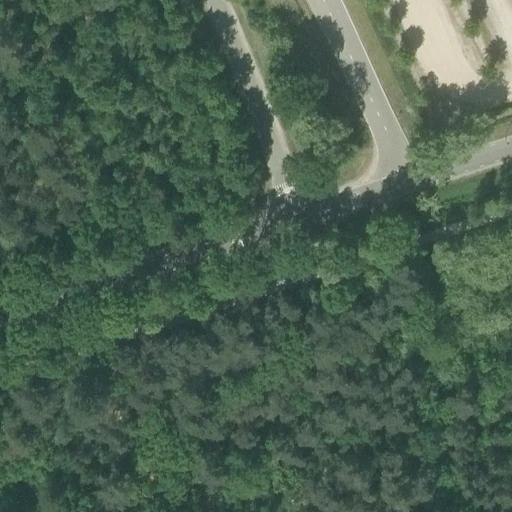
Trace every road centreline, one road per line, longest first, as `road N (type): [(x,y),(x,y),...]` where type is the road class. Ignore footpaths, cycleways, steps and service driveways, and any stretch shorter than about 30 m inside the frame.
road 1 (tertiary): [(0,315),(297,216)]
road 2 (unclassified): [(297,216),(216,0)]
road 3 (tertiary): [(297,216),(511,150)]
